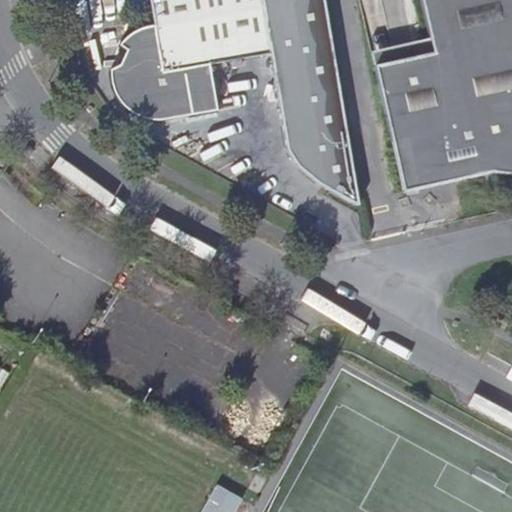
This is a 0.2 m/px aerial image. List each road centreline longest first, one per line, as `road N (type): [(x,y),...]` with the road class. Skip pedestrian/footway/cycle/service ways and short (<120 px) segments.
road 1 (unknown): [(390,273),(347,0)]
road 2 (residential): [(335,303),(390,273),(511,243)]
